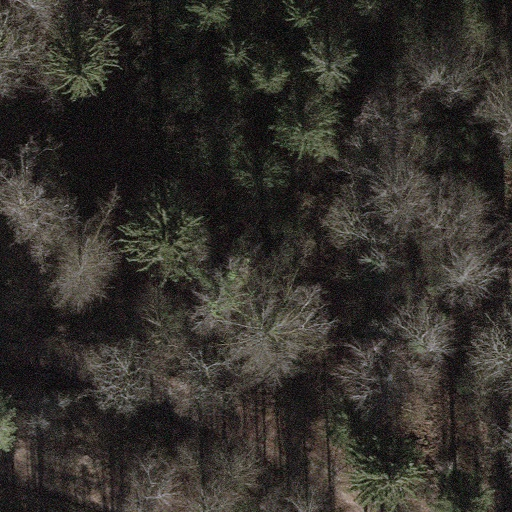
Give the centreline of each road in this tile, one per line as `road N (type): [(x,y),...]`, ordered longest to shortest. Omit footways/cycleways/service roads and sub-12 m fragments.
road 1 (track): [(400,511),(224,416),(0,345)]
road 2 (track): [(0,472),(181,511)]
